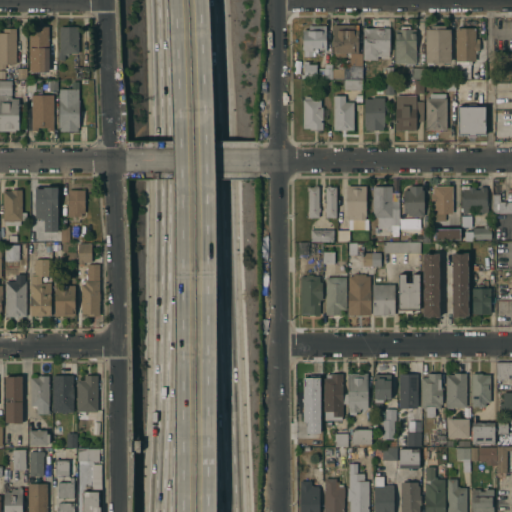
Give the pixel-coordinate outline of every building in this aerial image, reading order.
[(326,51),(323,51),(323,50),(312,50),(312,55),(304,55),(303,48),(302,48),(302,29),(319,28),(319,25),(326,24),(326,51)] [(358,52),(333,52),(333,24),(358,24),(358,52)] [(450,61),(443,61),(443,63),(432,63),(432,61),(431,61),(431,64),(426,64),(426,62),(425,62),(425,28),(430,28),(430,24),(445,24),(445,28),(450,28),(450,61)] [(49,71),(29,71),(29,27),(36,27),(36,25),(48,25),(49,71)] [(79,52),(69,52),(69,54),(65,54),(65,58),(58,58),(58,50),(60,50),(59,26),(78,26),(79,52)] [(389,54),(381,54),(381,55),(377,55),(377,59),(363,59),(363,26),(389,27),(389,54)] [(455,27),(474,26),(475,38),(479,38),(479,49),(475,49),(475,60),(471,60),(471,64),(469,64),(470,78),(455,78),(454,64),(456,64),(455,27)] [(16,63),(0,63),(0,31),(3,31),(3,27),(16,27),(16,63)] [(416,62),(394,62),(394,28),(415,28),(416,62)] [(316,77),(303,77),(303,60),(308,60),(308,63),(316,63),(316,77)] [(318,67),(324,67),(324,62),(332,62),(331,78),(318,78),(318,67)] [(79,78),(75,78),(75,65),(88,65),(88,77),(84,77),(84,78),(87,78),(87,80),(79,80),(79,78)] [(362,65),(362,77),(349,77),(350,65),(362,65)] [(411,78),(411,67),(418,67),(418,65),(423,65),(423,67),(424,67),(424,78),(411,78)] [(385,66),(392,66),(393,77),(386,77),(385,66)] [(26,78),(17,78),(17,67),(26,67),(26,78)] [(342,79),(342,69),(330,69),(330,79),(342,79)] [(362,79),(362,89),(343,89),(343,85),(332,85),(332,79),(362,79)] [(384,79),(393,79),(393,94),(384,94),(384,79)] [(423,92),(414,92),(414,79),(423,79),(423,92)] [(486,98),(455,98),(455,79),(486,79),(486,98)] [(18,130),(0,130),(0,80),(11,80),(11,98),(18,97),(18,130)] [(35,91),(33,91),(33,92),(31,92),(31,95),(27,95),(27,80),(35,80),(35,91)] [(57,80),(57,90),(46,89),(47,80),(57,80)] [(78,87),(78,99),(79,99),(79,103),(79,126),(77,126),(77,130),(59,130),(59,126),(58,126),(58,87),(78,87)] [(53,129),(48,129),(48,126),(38,126),(38,129),(31,129),(31,93),(53,93),(53,129)] [(353,129),(333,129),(333,94),(345,94),(345,101),(353,101),(353,129)] [(416,94),(415,100),(423,100),(423,120),(416,120),(416,129),(395,129),(395,107),(395,94),(416,94)] [(303,98),(304,98),(304,95),(319,95),(319,98),(320,98),(320,106),(322,106),(322,119),(320,119),(320,121),(322,121),(322,129),(309,129),(309,128),(302,127),(303,98)] [(384,96),(384,125),(383,125),(383,129),(365,129),(365,125),(363,125),(364,98),(372,98),(372,96),(384,96)] [(446,129),(438,129),(438,131),(433,131),(433,129),(425,129),(425,97),(446,97),(446,129)] [(484,131),(486,131),(486,135),(475,135),(475,136),(466,136),(466,134),(457,134),(457,105),(484,105),(484,131)] [(308,186),(313,186),(313,184),(317,184),(317,186),(318,186),(318,207),(320,207),(320,211),(319,211),(319,216),(308,216),(308,186)] [(325,186),(326,186),(326,184),(330,184),(330,186),(336,186),(336,216),(325,216),(325,211),(324,211),(324,206),(325,206),(325,186)] [(452,212),(441,212),(441,210),(431,210),(431,193),(432,193),(432,184),(444,184),(444,185),(452,185),(452,212)] [(346,185),(365,185),(366,215),(365,215),(365,219),(364,219),(364,228),(352,228),(352,220),(348,220),(348,215),(346,215),(346,185)] [(372,185),(391,185),(391,191),(398,191),(399,224),(390,224),(390,230),(386,230),(386,227),(377,227),(377,224),(373,224),(373,218),(377,218),(377,216),(373,216),(372,185)] [(403,189),(409,189),(409,185),(421,185),(421,189),(423,189),(423,215),(411,215),(411,214),(408,214),(408,212),(403,212),(403,189)] [(482,211),(482,213),(478,213),(478,207),(471,207),(471,211),(466,211),(466,213),(462,213),(462,207),(461,207),(461,188),(462,188),(462,185),(468,185),(468,186),(474,186),(474,188),(479,188),(479,186),(486,186),(486,188),(487,188),(487,195),(488,195),(488,205),(487,205),(487,211),(482,211)] [(2,190),(11,190),(11,188),(21,188),(22,220),(3,220),(2,190)] [(45,211),(45,214),(37,214),(37,218),(36,218),(36,219),(30,219),(30,207),(32,207),(32,188),(54,188),(54,189),(57,189),(57,200),(57,211),(45,211)] [(85,189),(84,212),(81,212),(81,215),(67,215),(67,188),(85,189)] [(511,211),(492,212),(492,193),(499,193),(499,201),(511,201),(511,211)] [(461,215),(471,215),(471,226),(461,226),(461,215)] [(473,238),(473,240),(464,240),(464,230),(473,230),(472,226),(483,226),(483,224),(488,224),(488,227),(491,227),(491,238),(473,238)] [(61,225),(69,225),(69,241),(61,241),(61,225)] [(435,227),(459,227),(459,238),(446,239),(446,240),(443,240),(443,239),(435,239),(435,227)] [(310,240),(310,228),(333,228),(333,240),(310,240)] [(349,229),(349,240),(338,240),(337,229),(349,229)] [(383,252),(383,242),(420,241),(420,252),(383,252)] [(314,242),(314,252),(308,252),(308,253),(298,253),(298,242),(314,242)] [(362,252),(371,252),(371,251),(371,265),(362,265),(362,254),(348,254),(348,242),(362,242),(362,252)] [(26,315),(5,315),(5,282),(3,282),(2,273),(18,273),(18,260),(14,260),(14,263),(5,263),(5,260),(4,260),(4,243),(18,243),(27,243),(27,265),(24,273),(24,280),(26,280),(26,315)] [(60,256),(54,256),(54,250),(52,250),(52,244),(53,244),(53,243),(60,243),(60,256)] [(78,243),(91,243),(91,261),(84,261),(84,263),(78,263),(78,243)] [(380,251),(380,265),(371,265),(371,251),(380,251)] [(438,318),(433,318),(433,317),(430,317),(425,317),(425,316),(422,316),(422,253),(438,253),(438,318)] [(467,316),(464,316),(464,317),(460,317),(455,317),(451,317),(451,305),(450,305),(450,304),(449,303),(450,301),(450,300),(451,300),(451,286),(450,286),(449,284),(449,283),(450,281),(451,281),(451,265),(450,265),(450,264),(449,263),(449,262),(450,261),(450,259),(451,259),(451,253),(456,253),(456,254),(461,254),(461,253),(467,253),(467,316)] [(30,282),(30,274),(31,274),(31,272),(34,272),(34,268),(33,268),(33,263),(34,263),(34,258),(48,258),(48,275),(41,275),(41,282),(50,282),(50,314),(30,314),(30,282)] [(81,283),(85,283),(85,279),(87,279),(87,263),(99,263),(99,315),(88,315),(88,313),(81,313),(81,283)] [(300,275),(306,275),(306,273),(313,273),(313,275),(319,275),(319,281),(322,281),(322,298),(319,298),(319,314),(300,314),(300,275)] [(347,289),(348,289),(348,273),(365,273),(365,275),(369,275),(369,290),(370,289),(370,314),(347,314),(347,289)] [(398,273),(404,273),(404,282),(411,282),(411,273),(419,273),(419,309),(411,309),(411,311),(405,311),(405,309),(398,309),(398,273)] [(325,276),(340,276),(340,282),(346,282),(346,309),(340,309),(340,314),(325,314),(325,276)] [(372,283),(394,283),(394,314),(372,314),(372,283)] [(54,315),(54,285),(74,284),(74,315),(54,315)] [(472,287),(490,287),(490,313),(472,313),(472,287)] [(496,362),(511,362),(511,374),(509,374),(509,378),(496,378),(496,362)] [(324,410),(323,410),(323,377),(326,377),(326,373),(330,373),(330,372),(342,372),(342,393),(346,393),(346,403),(342,403),(342,419),(324,419),(324,410)] [(347,372),(367,372),(367,408),(359,408),(359,411),(356,411),(356,413),(349,414),(349,411),(348,411),(348,406),(347,406),(347,372)] [(421,377),(429,377),(429,372),(440,372),(440,387),(442,387),(442,403),(440,403),(440,407),(434,407),(434,416),(426,416),(426,407),(421,407),(421,377)] [(453,406),(453,407),(445,407),(445,374),(453,374),(453,372),(465,372),(466,406),(453,406)] [(482,372),(482,374),(489,373),(490,401),(485,401),(485,405),(484,405),(484,406),(480,406),(480,405),(474,405),(474,406),(471,406),(471,401),(471,373),(482,372)] [(298,375),(309,375),(309,373),(318,373),(318,405),(316,405),(316,407),(322,407),(322,420),(310,420),(310,414),(300,414),(300,405),(298,405),(298,375)] [(390,398),(384,398),(384,400),(383,400),(383,401),(381,401),(381,409),(374,409),(373,373),(390,373),(390,398)] [(399,373),(417,373),(417,407),(398,407),(399,373)] [(30,377),(38,377),(38,375),(48,374),(49,405),(48,405),(48,409),(50,409),(50,413),(37,413),(36,407),(32,407),(32,405),(30,405),(30,377)] [(52,374),(73,374),(73,411),(53,411),(52,374)] [(77,379),(84,379),(84,374),(97,374),(97,410),(77,410),(77,379)] [(4,375),(16,375),(21,375),(21,399),(9,399),(9,396),(4,396),(4,375)] [(511,391),(511,407),(503,407),(503,409),(499,409),(499,402),(502,402),(502,391),(511,391)] [(5,400),(21,400),(21,422),(13,422),(5,421),(5,400)] [(385,407),(396,408),(395,426),(384,426),(385,407)] [(447,418),(468,418),(468,436),(447,436),(447,418)] [(420,445),(406,445),(407,419),(420,419),(420,445)] [(471,422),(494,421),(494,427),(495,427),(495,430),(493,430),(494,442),(472,442),(471,422)] [(496,421),(507,421),(507,433),(496,433),(496,421)] [(351,443),(351,437),(349,437),(349,434),(351,434),(351,428),(368,428),(368,425),(371,425),(371,443),(351,443)] [(28,444),(28,429),(36,429),(36,428),(40,428),(40,429),(46,429),(46,433),(49,433),(49,442),(46,442),(46,444),(28,444)] [(66,432),(76,432),(76,446),(66,446),(66,432)] [(347,445),(338,445),(338,432),(347,432),(347,445)] [(322,434),(322,446),(309,446),(309,443),(306,443),(305,440),(304,440),(304,437),(309,437),(309,434),(322,434)] [(437,434),(445,434),(445,444),(437,444),(437,434)] [(139,450),(131,451),(130,439),(139,439),(139,450)] [(455,446),(469,446),(469,458),(469,471),(462,471),(462,458),(455,458),(455,446)] [(495,446),(496,464),(495,464),(495,467),(486,467),(486,464),(478,464),(478,446),(495,446)] [(496,446),(511,446),(511,450),(511,449),(506,449),(506,472),(496,472),(496,446)] [(382,459),(382,447),(396,447),(396,459),(382,459)] [(476,461),(476,447),(469,447),(468,461),(476,461)] [(25,469),(9,469),(9,461),(12,461),(12,448),(25,448),(25,469)] [(29,450),(34,450),(34,448),(39,448),(39,450),(42,450),(43,475),(29,475),(29,450)] [(77,460),(77,448),(101,448),(101,452),(98,452),(98,460),(77,460)] [(399,467),(399,448),(418,448),(418,467),(399,467)] [(55,459),(68,459),(68,475),(62,475),(63,477),(57,477),(56,475),(55,475),(55,459)] [(368,511),(349,511),(349,500),(347,500),(347,487),(348,487),(348,462),(357,462),(357,472),(363,472),(363,479),(368,479),(368,511)] [(99,464),(90,464),(90,489),(100,489),(99,464)] [(444,511),(424,511),(424,481),(425,481),(425,466),(434,465),(434,476),(437,476),(437,477),(444,477),(444,511)] [(373,511),(373,485),(374,485),(374,475),(383,475),(383,484),(393,484),(393,511),(373,511)] [(74,497),(58,497),(58,494),(56,494),(56,488),(58,488),(58,481),(69,481),(69,476),(74,476),(74,497)] [(323,511),(323,488),(324,488),(324,477),(335,477),(336,480),(339,480),(339,483),(342,483),(342,485),(344,485),(344,496),(343,496),(343,511),(323,511)] [(447,511),(447,478),(456,478),(456,485),(459,485),(459,486),(466,486),(466,511),(447,511)] [(299,511),(299,487),(300,487),(300,480),(311,480),(311,485),(318,485),(318,486),(319,486),(319,497),(319,505),(319,511),(299,511)] [(400,511),(400,481),(417,481),(417,485),(419,485),(419,494),(421,494),(421,504),(419,504),(419,511),(400,511)] [(47,482),(47,511),(28,511),(28,482),(29,482),(47,482)] [(3,511),(3,491),(11,491),(11,488),(17,488),(17,486),(21,486),(21,488),(21,511),(3,511)] [(471,511),(471,507),(470,507),(470,496),(471,496),(471,488),(480,488),(480,490),(485,490),(485,488),(493,488),(493,511),(471,511)] [(82,511),(82,490),(98,490),(98,505),(100,505),(100,511),(82,511)] [(74,502),(74,511),(56,511),(56,509),(58,509),(58,502),(74,502)]
